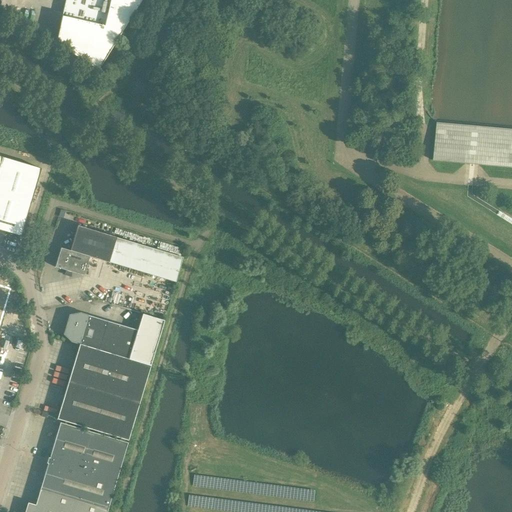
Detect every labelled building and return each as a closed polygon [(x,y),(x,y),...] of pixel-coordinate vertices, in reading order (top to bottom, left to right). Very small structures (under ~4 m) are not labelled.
[(44,0),(37,32),(98,70),(141,0),(44,0)] [(511,130),(436,124),(433,161),(511,167),(511,130)] [(0,156),(0,230),(21,237),(41,169),(0,156)] [(54,267),(64,270),(83,275),(89,256),(175,282),(182,257),(77,226),(70,251),(60,248),(54,267)] [(0,324),(11,289),(0,285),(0,324)] [(79,344),(57,419),(128,440),(150,365),(163,320),(142,314),(137,330),(80,313),(69,315),(63,334),(71,341),(79,344)] [(127,443),(60,423),(49,458),(48,458),(46,464),(48,464),(44,477),(35,505),(27,503),(24,511),(106,511),(111,498),(127,443)]
